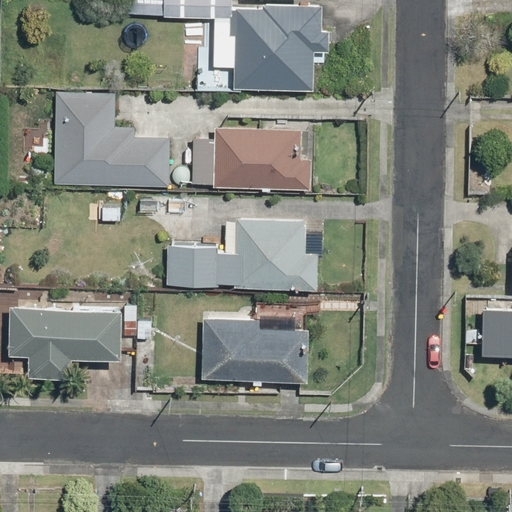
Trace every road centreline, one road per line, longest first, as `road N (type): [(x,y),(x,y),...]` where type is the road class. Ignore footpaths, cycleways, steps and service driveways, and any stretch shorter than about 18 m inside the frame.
road 1 (residential): [(420,0),(411,444)]
road 2 (residential): [(0,438),(411,444)]
